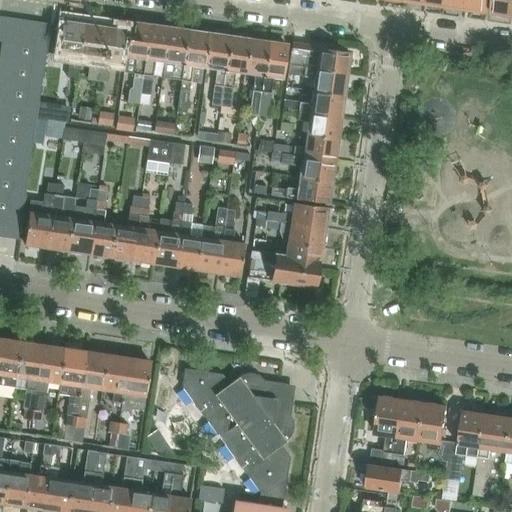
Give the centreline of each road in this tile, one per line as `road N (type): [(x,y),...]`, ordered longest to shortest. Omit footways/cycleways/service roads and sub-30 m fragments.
road 1 (unclassified): [(347,341),(0,289)]
road 2 (unclassified): [(347,341),(393,28)]
road 3 (unclassified): [(393,28),(195,0)]
road 4 (unclassified): [(511,365),(347,341)]
road 5 (unclassified): [(325,480),(347,341)]
road 6 (unclassified): [(511,45),(393,28)]
